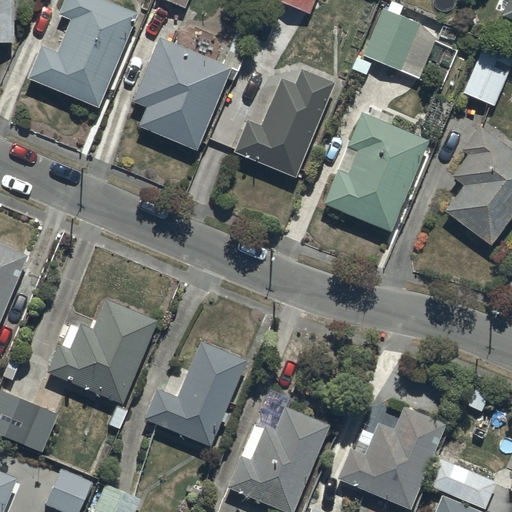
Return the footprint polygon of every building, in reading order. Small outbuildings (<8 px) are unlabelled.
[(0,0),(0,36),(11,36),(11,0),(0,0)] [(25,72),(95,102),(135,7),(117,0),(59,0),(56,9),(68,14),(54,47),(38,40),(25,72)] [(285,0),(307,9),(310,0),(285,0)] [(511,0),(502,0),(498,11),(511,16),(511,0)] [(380,4),(360,51),(417,74),(433,35),(418,19),(380,4)] [(136,121),(194,145),(228,62),(156,32),(130,96),(144,101),(136,121)] [(460,89),(492,102),(511,55),(480,42),(460,89)] [(231,146),(293,172),(332,77),(298,64),(292,79),(278,73),(259,120),(244,115),(231,146)] [(320,198),(388,226),(426,135),(358,107),(344,141),(354,145),(344,168),(335,164),(320,198)] [(442,206),(488,240),(511,207),(511,147),(476,121),(458,144),(466,150),(449,172),(461,180),(442,206)] [(0,309),(25,250),(0,239),(0,309)] [(44,367),(120,399),(155,316),(103,294),(90,324),(77,319),(67,344),(56,339),(44,367)] [(154,384),(141,414),(208,441),(244,356),(197,337),(174,392),(154,384)] [(0,386),(0,431),(40,448),(56,410),(0,386)] [(334,475),(408,505),(443,419),(401,402),(391,424),(375,418),(362,450),(347,444),(334,475)] [(224,483),(289,510),(327,422),(282,403),(272,425),(262,421),(248,455),(237,451),(224,483)] [(424,481),(482,506),(494,479),(436,454),(424,481)] [(59,465),(44,500),(71,511),(75,511),(90,478),(59,465)] [(0,509),(15,473),(0,467),(0,509)] [(103,480),(89,511),(131,511),(138,495),(103,480)] [(431,511),(485,511),(486,511),(440,492),(431,511)]
